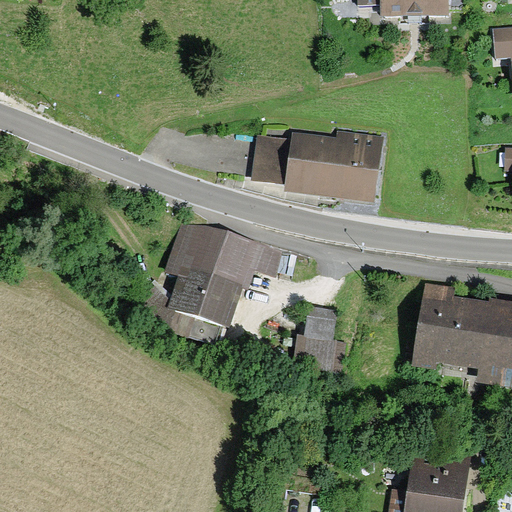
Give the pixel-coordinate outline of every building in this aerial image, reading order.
[(381,0),(381,6),(381,20),(449,19),(448,0),(381,0)] [(511,28),(493,30),(496,62),(511,60),(511,28)] [(338,139),(293,133),(292,140),(286,187),(285,194),(324,199),(375,206),(384,138),(339,132),(338,139)] [(286,187),(292,140),(258,136),(252,183),(286,187)] [(264,246),(181,222),(166,275),(178,279),(171,302),(168,312),(222,328),(231,330),(242,294),(243,291),(250,293),(256,272),(264,246)] [(264,246),(256,272),(276,279),(283,252),(264,246)] [(457,291),(426,286),(412,369),(436,373),(437,366),(479,373),(477,384),(511,390),(511,304),(490,301),(490,305),(456,300),(457,291)] [(171,302),(155,288),(138,304),(167,334),(215,348),(222,328),(168,312),(171,302)] [(338,312),(309,308),(305,338),(297,337),(293,369),(332,374),(332,372),(342,373),(346,344),(334,342),(338,312)] [(463,511),(471,457),(414,449),(408,492),(393,490),(390,511),(463,511)] [(323,473),(274,464),(266,511),(282,511),(286,490),(329,498),(331,483),(322,481),(323,473)]
